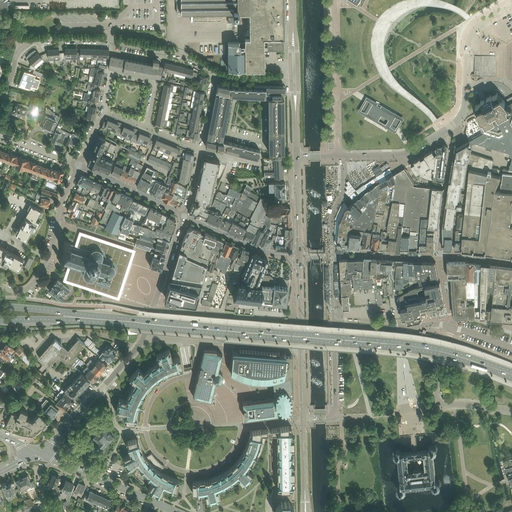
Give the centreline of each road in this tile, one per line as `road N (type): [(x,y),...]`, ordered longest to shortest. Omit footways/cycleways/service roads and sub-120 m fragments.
road 1 (primary): [(511,374),(401,342),(76,317)]
road 2 (unclassified): [(199,341),(193,373),(163,385),(147,407),(146,437),(168,465),(211,468),(231,453),(241,424),(303,417)]
road 3 (unclassified): [(0,105),(19,50),(42,39),(154,47),(215,73)]
road 4 (unclassified): [(296,156),(413,150),(457,120),(467,50)]
road 5 (residential): [(78,164),(39,275),(23,290),(0,285)]
road 6 (tertiary): [(170,509),(38,452)]
road 7 (unclassified): [(333,322),(335,416),(303,417)]
road 8 (unclassified): [(101,108),(111,73),(152,80),(146,126)]
road 9 (unclassified): [(184,216),(252,247),(299,254)]
